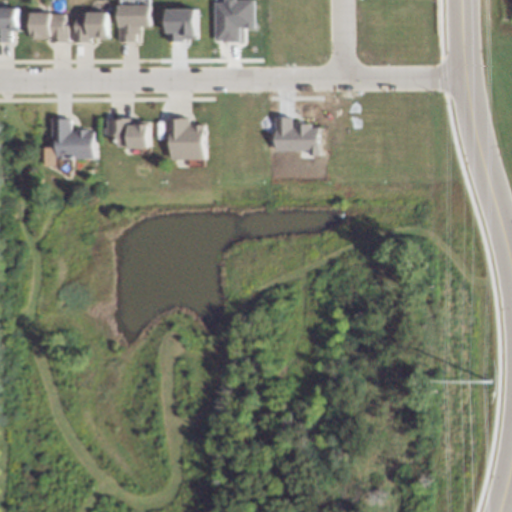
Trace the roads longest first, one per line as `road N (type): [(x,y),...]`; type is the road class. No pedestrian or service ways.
road 1 (track): [(0,100),(17,147),(15,216),(28,256),(24,332),(37,377),(53,426),(89,477),(131,505),(148,504),(168,480),(160,409),(167,352),(202,352),(244,297),(276,276),(368,240),(422,230),(430,216),(434,173),(423,144),(358,82)]
road 2 (residential): [(458,81),(0,84)]
road 3 (residential): [(511,439),(507,287),(460,102),(458,0)]
road 4 (track): [(422,230),(475,304),(474,431),(468,480),(451,511)]
